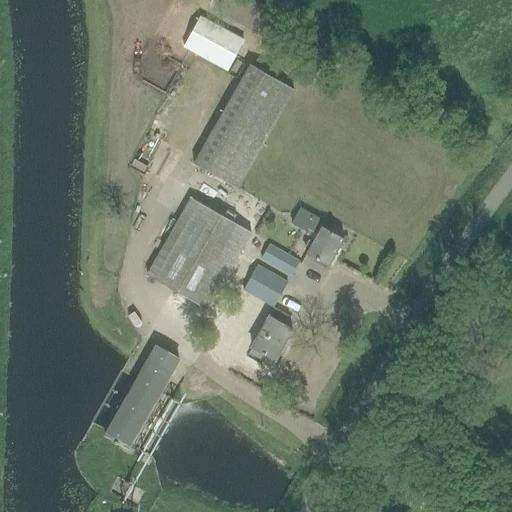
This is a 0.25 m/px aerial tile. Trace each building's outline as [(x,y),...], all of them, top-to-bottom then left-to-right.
[(184,47),(228,70),(244,41),(200,17),(184,47)] [(251,65),(194,164),(238,189),(295,90),(251,65)] [(210,309),(253,232),(194,199),(151,276),(210,309)] [(307,253),(330,266),(346,238),(327,227),(329,223),(303,209),(294,224),(307,231),(308,228),(318,233),(307,253)] [(270,244),(261,259),(292,276),(301,261),(270,244)] [(289,282),(259,265),(244,290),(275,308),(289,282)] [(277,360),(295,328),(272,316),(255,347),(277,360)] [(131,449),(183,360),(160,346),(108,436),(117,442),(115,445),(119,447),(121,444),(131,449)]
